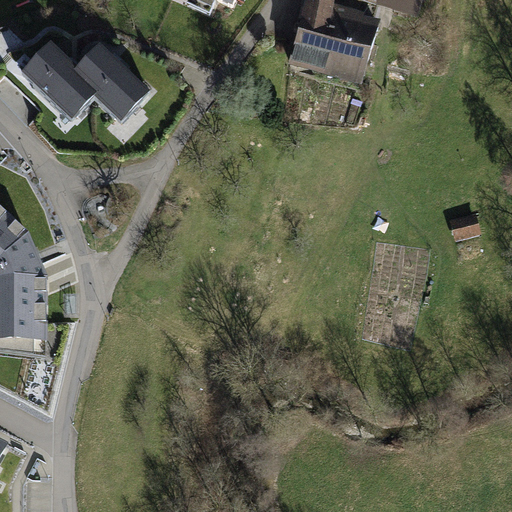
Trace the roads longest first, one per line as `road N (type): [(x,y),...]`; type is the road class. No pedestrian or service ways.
road 1 (residential): [(66,511),(68,423),(95,302)]
road 2 (residential): [(159,168),(276,0)]
road 3 (residential): [(95,302),(159,168)]
road 4 (residential): [(95,302),(54,176)]
